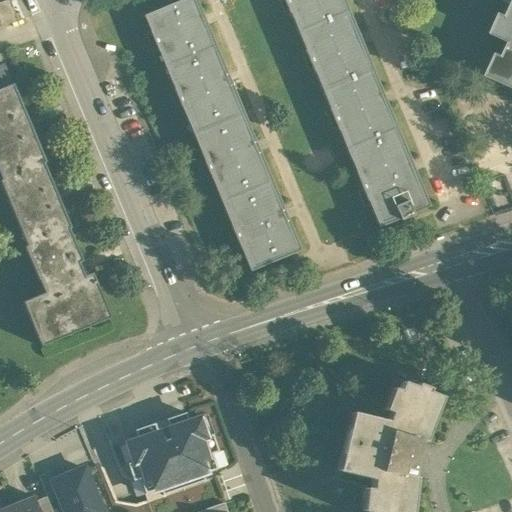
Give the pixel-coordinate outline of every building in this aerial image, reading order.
[(9,0),(0,3),(0,9),(4,22),(15,19),(9,0)] [(192,0),(185,0),(144,18),(144,19),(152,15),(158,29),(150,32),(158,52),(166,49),(172,62),(164,66),(164,67),(212,47),(204,26),(201,28),(197,19),(200,18),(192,0)] [(283,0),(289,13),(295,11),(302,29),(297,31),(297,32),(345,12),(340,0),(283,0)] [(511,9),(508,19),(501,16),(493,35),(511,44),(504,59),(498,57),(488,77),(511,88),(511,9)] [(345,12),(297,32),(298,33),(303,31),(311,49),(305,51),(314,72),(319,69),(327,88),(321,90),(322,91),(370,71),(359,46),(356,47),(353,39),(356,37),(345,12)] [(212,47),(164,67),(164,68),(170,65),(179,88),(174,91),(182,111),(188,109),(198,131),(192,134),(192,135),(241,115),(228,85),(225,86),(221,78),(225,76),(212,47)] [(2,63),(0,64),(0,90),(11,85),(2,63)] [(370,71),(322,91),(322,92),(327,89),(335,107),(329,110),(338,130),(344,128),(351,146),(346,149),(346,150),(394,129),(384,104),(380,106),(377,97),(380,96),(370,71)] [(11,85),(0,90),(0,175),(2,180),(0,181),(0,182),(27,247),(24,248),(37,280),(38,280),(44,294),(22,303),(41,346),(109,318),(91,274),(83,277),(77,263),(81,261),(67,229),(70,228),(43,163),(44,162),(11,85)] [(241,115),(192,135),(193,136),(198,133),(208,156),(202,158),(211,179),(216,176),(226,199),(220,202),(221,202),(269,182),(256,153),(253,154),(250,146),(253,144),(241,115)] [(394,129),(346,150),(353,148),(363,172),(356,175),(367,201),(374,198),(384,223),(377,225),(378,227),(426,207),(412,172),(408,173),(405,165),(408,164),(394,129)] [(269,182),(221,202),(221,203),(226,201),(236,224),(230,226),(239,247),(244,244),(254,267),(248,269),(249,270),(297,250),(285,220),(281,222),(278,213),(281,212),(269,182)] [(389,414),(385,423),(350,414),(336,472),(371,481),(370,490),(363,490),(360,511),(409,511),(413,479),(410,478),(419,443),(422,444),(440,399),(426,394),(427,390),(415,385),(414,389),(401,383),(397,392),(391,390),(383,411),(389,414)] [(138,480),(143,495),(159,489),(161,497),(205,483),(202,475),(214,471),(213,467),(209,455),(217,453),(211,436),(204,439),(198,420),(188,424),(185,415),(165,421),(168,428),(155,432),(153,425),(134,431),(137,440),(126,444),(132,462),(126,464),(132,482),(138,480)] [(101,511),(84,469),(52,482),(58,497),(64,511),(101,511)] [(47,501),(58,497),(52,482),(49,473),(37,477),(47,501)] [(37,511),(32,498),(31,498),(31,499),(11,508),(10,507),(11,511),(37,511)]
